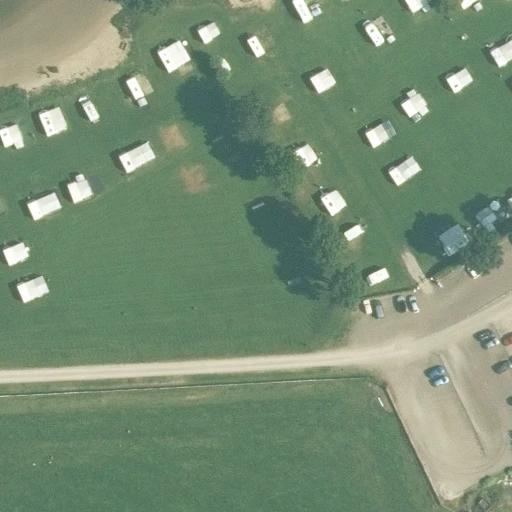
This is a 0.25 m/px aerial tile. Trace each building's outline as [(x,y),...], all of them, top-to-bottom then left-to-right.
[(408,0),(414,15),(431,9),(427,0),(408,0)] [(379,17),(366,28),(380,46),(393,35),(379,17)] [(511,37),(491,51),(500,64),(511,55),(511,37)] [(180,40),(159,52),(170,72),(191,60),(180,40)] [(402,101),(410,115),(426,106),(417,92),(402,101)] [(64,106),(41,113),(47,135),(70,128),(64,106)] [(28,122),(1,129),(7,149),(33,143),(28,122)] [(145,145),(120,156),(127,171),(152,160),(145,145)] [(455,217),(436,228),(451,254),(470,243),(455,217)] [(490,508),(511,496),(511,479),(483,495),(490,508)]
